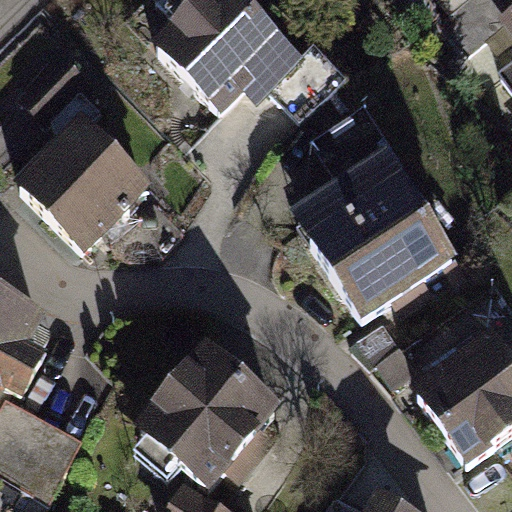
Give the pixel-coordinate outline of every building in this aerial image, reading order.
[(276,42),(231,0),(179,0),(139,43),(211,111),(276,42)] [(402,0),(434,36),(479,2),(477,0),(402,0)] [(460,70),(495,43),(511,64),(511,70),(489,88),(511,118),(511,140),(509,142),(511,145),(511,21),(501,30),(479,2),(434,36),(460,70)] [(337,91),(307,59),(266,97),(296,129),(337,91)] [(58,120),(71,131),(79,122),(68,112),(82,98),(56,74),(20,113),(44,135),(58,120)] [(309,148),(339,186),(369,165),(381,153),(351,115),(309,148)] [(146,201),(71,131),(12,194),(87,263),(146,201)] [(339,186),(290,221),(361,320),(440,263),(369,165),(339,186)] [(0,488),(24,502),(42,511),(46,511),(78,456),(8,417),(39,361),(16,348),(29,324),(0,307),(0,488)] [(511,382),(476,334),(406,386),(470,474),(511,443),(511,382)] [(275,428),(195,365),(136,440),(216,502),(275,428)] [(0,511),(18,511),(24,502),(0,488),(0,511)] [(198,511),(176,499),(168,511),(198,511)]
